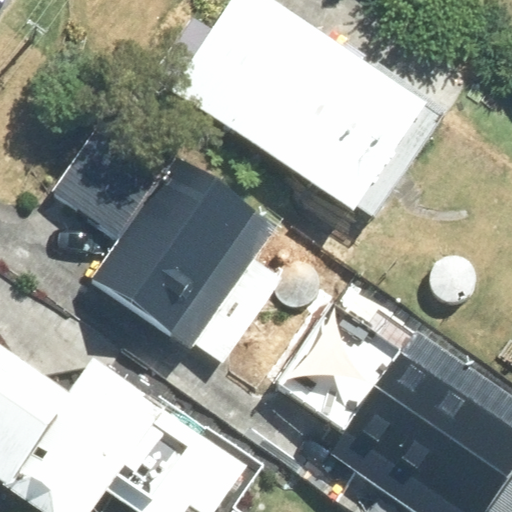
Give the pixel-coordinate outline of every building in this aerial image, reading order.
[(188,53),(164,92),(345,204),(417,90),(272,0),(221,0),(205,26),(190,17),(173,44),(188,53)] [(113,236),(86,272),(186,342),(189,338),(217,357),(276,274),(244,251),(267,219),(106,107),(48,190),(113,236)] [(483,279),(444,252),(419,287),(458,314),(483,279)] [(376,484),(357,511),(505,511),(511,504),(511,395),(410,327),(325,451),(376,484)] [(75,511),(106,469),(146,497),(138,510),(141,511),(195,511),(196,511),(198,511),(205,511),(241,460),(191,425),(181,439),(147,417),(154,405),(129,388),(132,385),(85,353),(60,388),(0,347),(0,482),(42,511),(75,511)]
